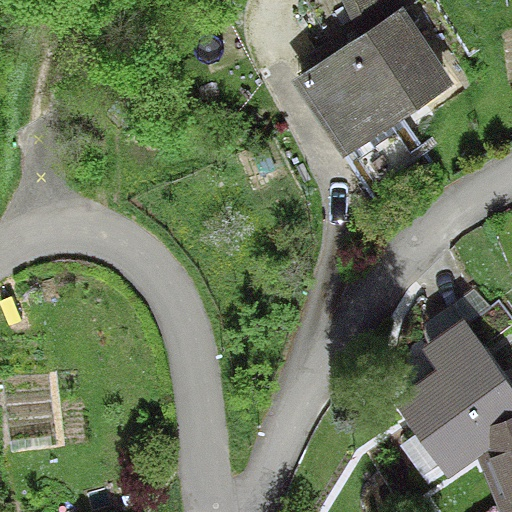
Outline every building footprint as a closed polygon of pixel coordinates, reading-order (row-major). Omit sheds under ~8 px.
[(343,0),(359,38),(404,9),(400,0),(343,0)] [(359,38),(293,81),(343,158),(456,85),(406,8),(404,9),(359,38)] [(425,323),(433,344),(464,320),(467,324),(491,307),(475,290),(425,323)] [(511,316),(500,300),(491,307),(467,324),(484,346),(511,324),(511,316)] [(479,459),(499,511),(511,511),(511,385),(484,346),(467,324),(464,320),(433,344),(424,350),(437,370),(392,399),(417,434),(444,473),(449,478),(479,459)] [(429,484),(444,473),(417,434),(402,445),(429,484)]
